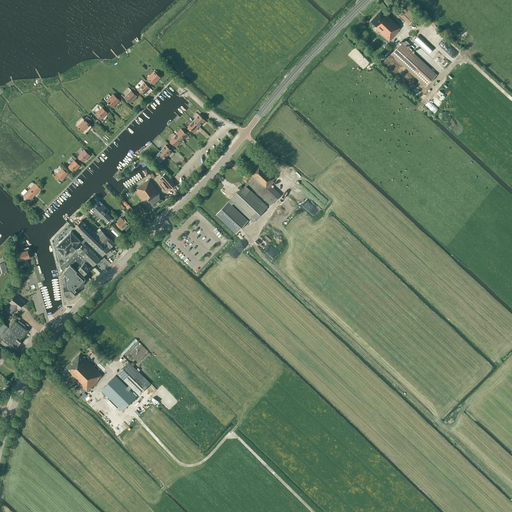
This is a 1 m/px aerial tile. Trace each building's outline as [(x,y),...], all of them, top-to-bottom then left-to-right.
[(406,8),(400,15),(409,24),(416,16),(406,8)] [(388,16),(386,14),(385,15),(380,10),(370,21),(376,27),(375,28),(389,41),(398,31),(397,31),(400,27),(388,16)] [(427,41),(432,45),(443,35),(438,30),(427,41)] [(438,53),(446,40),(442,38),(433,50),(438,53)] [(408,48),(411,45),(405,40),(391,54),(426,86),(437,75),(427,66),(408,48)] [(151,74),(147,78),(153,84),(160,77),(155,72),(152,74),(151,74)] [(419,89),(423,85),(419,81),(415,85),(419,89)] [(144,82),(137,89),(143,95),(150,88),(144,82)] [(134,93),(131,90),(124,97),(130,103),(137,96),(138,94),(135,91),(134,93)] [(113,94),(106,101),(113,107),(120,100),(113,94)] [(102,107),(95,114),(100,120),(107,113),(102,107)] [(193,121),(199,126),(205,120),(202,118),(203,117),(201,114),(200,115),(199,115),(193,121)] [(84,119),(77,126),(83,132),(90,125),(84,119)] [(188,127),(194,132),(199,126),(193,121),(188,127)] [(182,129),(181,129),(175,135),(181,141),(187,134),(185,132),(186,131),(183,128),(182,129)] [(181,141),(175,135),(170,141),(176,146),(181,141)] [(160,151),(166,157),(172,151),(166,145),(160,151)] [(84,150),(78,156),(84,162),(90,155),(84,150)] [(157,160),(160,163),(166,157),(160,151),(154,157),(151,160),(156,164),(158,162),(157,161),(157,160)] [(74,160),(68,167),(74,172),(80,166),(74,160)] [(271,185),(275,181),(274,180),(277,177),(260,160),(248,173),(243,179),(246,182),(229,200),(253,222),(267,207),(246,186),(248,184),(271,205),(281,195),(271,185)] [(62,168),(54,176),(58,180),(60,178),(62,179),(68,174),(62,168)] [(175,185),(165,173),(160,178),(171,189),(175,185)] [(158,193),(159,192),(150,179),(136,188),(144,200),(147,198),(153,207),(163,200),(158,193)] [(31,199),(40,189),(35,183),(23,195),(31,202),(32,200),(31,199)] [(296,198),(313,214),(318,209),(300,193),(296,198)] [(112,218),(106,213),(109,210),(102,204),(100,207),(97,204),(93,208),(93,209),(96,211),(93,213),(96,216),(97,217),(99,217),(101,216),(107,222),(108,222),(112,218)] [(196,217),(211,231),(215,227),(200,213),(196,217)] [(118,222),(116,223),(122,230),(129,224),(123,217),(121,219),(120,218),(117,221),(118,222)] [(83,240),(84,239),(102,256),(110,248),(114,243),(111,240),(101,230),(100,230),(98,229),(95,233),(82,220),(72,229),(83,240)] [(281,233),(285,229),(279,224),(275,228),(281,233)] [(79,246),(81,245),(82,246),(83,245),(80,242),(83,240),(72,229),(56,246),(68,257),(73,251),(71,249),(77,243),(79,246)] [(83,245),(82,246),(76,252),(78,254),(79,253),(92,264),(93,266),(100,259),(84,243),(83,245)] [(15,253),(17,260),(29,257),(27,250),(15,253)] [(83,274),(84,275),(88,271),(89,271),(90,270),(90,269),(91,268),(89,267),(92,264),(79,253),(78,254),(70,263),(69,263),(70,264),(63,272),(66,274),(68,286),(64,287),(65,294),(66,293),(67,294),(67,295),(68,296),(69,296),(70,296),(71,296),(72,295),(73,296),(78,291),(76,289),(86,279),(81,275),(83,274)] [(104,291),(106,288),(103,286),(97,293),(101,297),(106,293),(104,291)] [(15,296),(10,303),(11,304),(8,309),(13,313),(19,306),(20,307),(23,302),(15,296)] [(20,318),(17,316),(15,315),(7,326),(0,320),(0,339),(14,350),(29,330),(18,322),(20,318)] [(87,391),(98,380),(97,380),(102,375),(80,353),(64,369),(87,391)] [(117,374),(129,385),(127,388),(115,376),(101,390),(122,411),(136,397),(129,390),(131,388),(139,395),(150,383),(129,362),(117,374)] [(99,363),(95,367),(102,373),(106,369),(99,363)]
